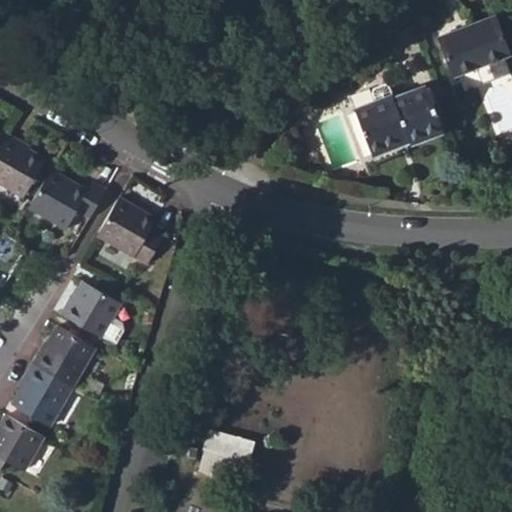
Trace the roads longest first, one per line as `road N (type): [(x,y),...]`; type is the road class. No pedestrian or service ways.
road 1 (residential): [(215,192),(116,511)]
road 2 (residential): [(511,235),(402,235),(215,192)]
road 3 (residential): [(215,192),(416,0)]
road 4 (residential): [(215,192),(0,67)]
